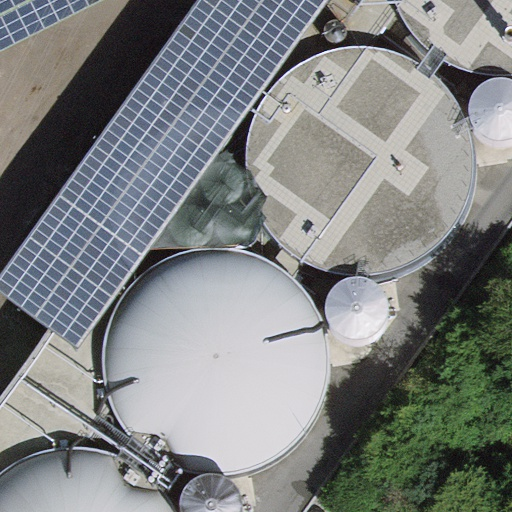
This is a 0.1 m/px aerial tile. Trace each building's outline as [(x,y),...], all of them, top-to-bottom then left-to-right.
[(335,0),(206,0),(0,287),(0,300),(79,357),(335,0)] [(0,0),(0,68),(134,0),(0,0)] [(511,0),(393,0),(396,13),(416,45),(445,68),(480,81),(511,82),(511,0)] [(428,255),(452,229),(466,196),(470,161),(462,126),(444,96),(417,73),(384,59),(348,57),(311,66),(279,88),(256,120),(246,157),(249,196),(265,231),(292,259),(327,276),(362,280),(397,273),(428,255)] [(326,371),(320,335),(303,303),(276,278),(242,264),(206,261),(171,271),(141,291),(119,319),(108,353),(108,388),(120,422),(142,450),(171,470),(206,479),(242,477),(275,463),(303,438),(320,407),(326,371)] [(163,511),(152,495),(122,473),(86,463),(49,465),(16,478),(0,491),(0,511),(163,511)]
